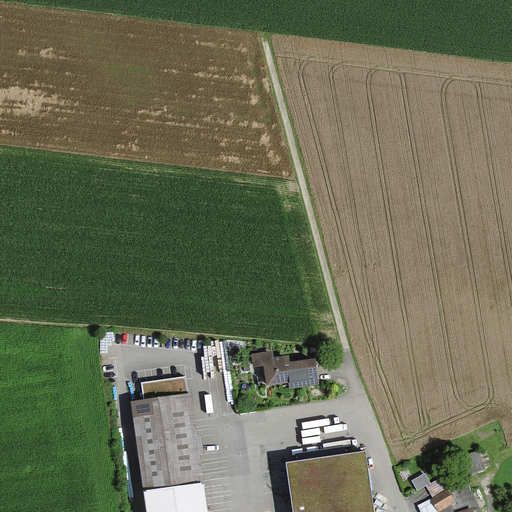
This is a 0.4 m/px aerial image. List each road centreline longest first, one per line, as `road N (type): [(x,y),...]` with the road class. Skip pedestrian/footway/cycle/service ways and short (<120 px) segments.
road 1 (track): [(261,36),(347,354)]
road 2 (residential): [(347,354),(403,511)]
road 3 (unknown): [(241,441),(228,410),(192,371),(126,348)]
